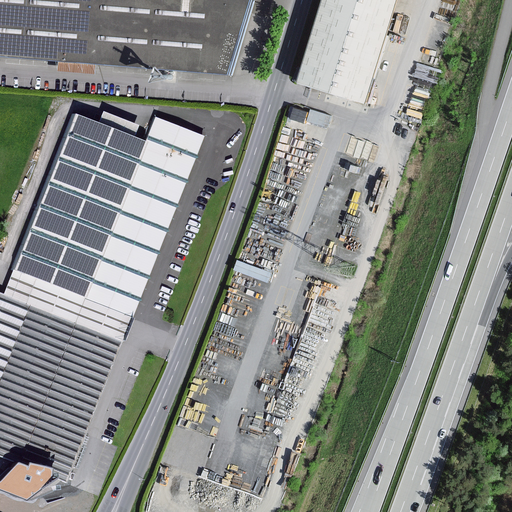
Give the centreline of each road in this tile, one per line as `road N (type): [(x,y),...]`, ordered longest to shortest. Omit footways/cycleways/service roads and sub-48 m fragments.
road 1 (unclassified): [(113,511),(226,235),(302,0)]
road 2 (motorway): [(511,103),(368,511)]
road 3 (motorway): [(400,511),(458,350)]
road 4 (motorway): [(458,350),(511,195)]
